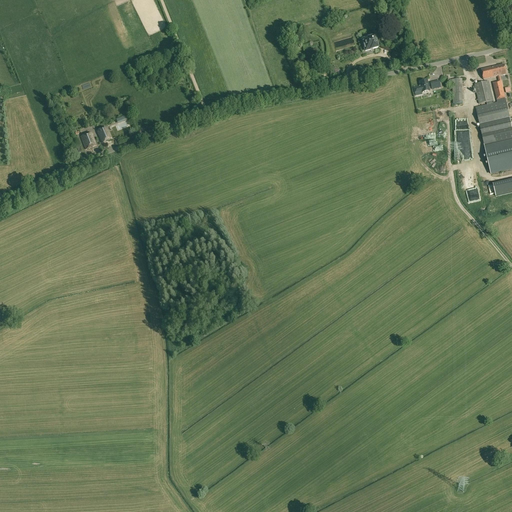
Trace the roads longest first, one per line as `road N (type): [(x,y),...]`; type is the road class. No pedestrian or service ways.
road 1 (unclassified): [(0,200),(245,101),(511,46)]
road 2 (track): [(511,266),(455,198),(447,111),(471,107)]
